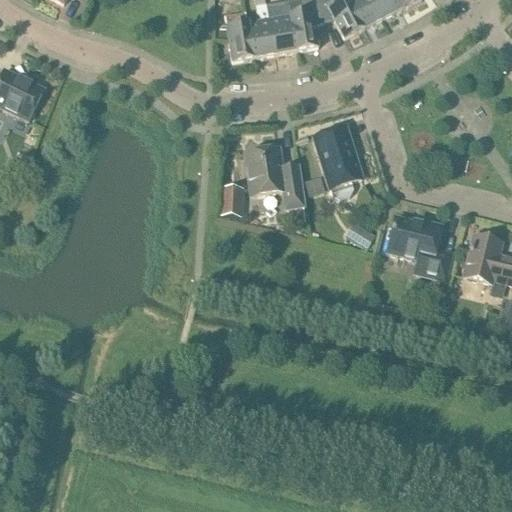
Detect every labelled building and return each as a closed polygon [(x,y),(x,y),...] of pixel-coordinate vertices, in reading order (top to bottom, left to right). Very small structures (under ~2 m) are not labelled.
[(47,0),(63,8),(67,0),(47,0)] [(323,27),(314,0),(305,0),(299,2),(302,17),(289,19),(295,55),(318,52),(314,30),(323,27)] [(343,43),(363,33),(346,0),(345,0),(335,5),(332,0),(314,0),(323,27),(334,23),(343,43)] [(346,0),(363,33),(382,23),(370,0),(346,0)] [(395,0),(370,0),(382,23),(402,13),(395,0)] [(420,0),(395,0),(402,13),(422,3),(420,0)] [(246,26),(252,63),(274,59),(268,23),(266,15),(265,8),(255,10),(256,17),(259,19),(260,24),(246,26)] [(266,15),(268,23),(274,59),(295,55),(289,19),(276,21),(274,13),(266,15)] [(252,63),(246,26),(245,17),(225,20),(226,30),(225,30),(231,66),(252,63)] [(3,75),(0,81),(0,111),(28,125),(43,94),(3,75)] [(319,161),(329,193),(331,200),(339,204),(349,201),(353,194),(350,187),(361,183),(345,131),(313,141),(319,161)] [(297,177),(281,179),(278,152),(244,157),(250,199),(281,195),(283,211),(302,209),(297,177)] [(10,164),(0,184),(15,192),(24,171),(10,164)] [(242,192),(221,192),(220,221),(241,221),(242,192)] [(395,222),(390,241),(386,257),(415,264),(412,277),(445,285),(451,258),(436,254),(442,229),(421,224),(420,228),(395,222)] [(374,240),(354,226),(345,240),(366,253),(374,240)] [(511,289),(511,262),(498,259),(501,247),(472,240),(462,281),(491,288),(492,285),(511,289)] [(428,318),(438,321),(445,293),(435,291),(428,318)]
